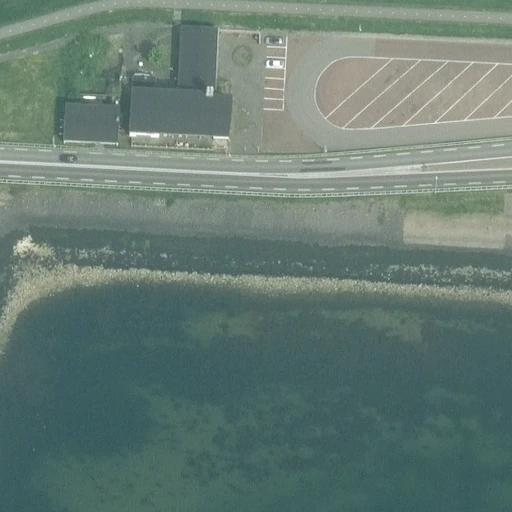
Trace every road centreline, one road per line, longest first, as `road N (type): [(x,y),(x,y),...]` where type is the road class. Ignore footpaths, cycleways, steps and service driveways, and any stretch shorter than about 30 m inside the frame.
road 1 (primary): [(0,165),(285,176)]
road 2 (primary): [(511,150),(285,176)]
road 3 (primary): [(285,176),(511,175)]
